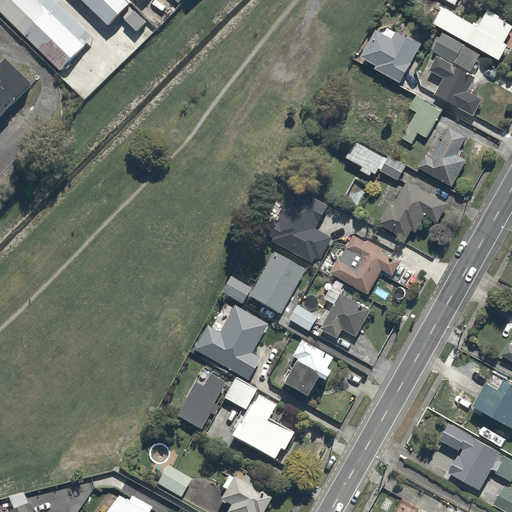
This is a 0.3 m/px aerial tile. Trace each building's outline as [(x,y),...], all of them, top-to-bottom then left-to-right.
[(67,41),(22,0),(0,0),(0,29),(42,68),(67,41)] [(120,5),(114,0),(60,0),(95,32),(120,5)] [(478,29),(442,8),(433,23),(498,60),(507,45),(504,43),(511,28),(511,25),(488,12),(478,29)] [(376,31),(360,57),(376,66),(375,69),(399,83),(422,43),(407,35),(406,37),(396,31),(395,33),(387,28),(383,35),(376,31)] [(463,44),(442,32),(432,51),(453,62),(463,44)] [(480,54),(463,44),(453,62),(470,72),(480,54)] [(482,99),(467,91),(475,77),(436,56),(428,70),(442,78),(434,94),(473,115),(482,99)] [(5,61),(0,66),(0,120),(15,105),(14,105),(31,88),(29,86),(36,80),(21,66),(16,71),(5,61)] [(302,118),(262,96),(226,162),(266,184),(302,118)] [(443,111),(417,96),(410,110),(417,114),(403,139),(413,144),(419,134),(428,139),(443,111)] [(426,156),(420,167),(453,186),(467,161),(458,156),(468,139),(452,129),(434,160),(426,156)] [(362,166),(360,171),(370,176),(371,172),(376,175),(386,157),(356,141),(347,158),(362,166)] [(389,156),(381,171),(399,181),(407,165),(389,156)] [(367,186),(354,179),(341,203),(354,210),(367,186)] [(448,203),(407,180),(393,205),(389,203),(378,223),(406,239),(411,230),(415,232),(424,216),(437,223),(448,203)] [(271,241),(311,262),(315,256),(321,259),(332,237),(314,228),(326,205),(295,189),(278,221),(273,218),(265,233),(273,238),(271,241)] [(335,203),(322,226),(345,239),(358,216),(335,203)] [(353,235),(330,273),(366,294),(381,268),(392,275),(399,262),(378,250),(380,247),(367,240),(366,242),(353,235)] [(306,271),(274,253),(250,298),(281,316),(306,271)] [(231,278),(221,294),(241,306),(251,289),(231,278)] [(373,311),(333,287),(325,300),(334,306),(320,330),(336,340),(342,329),(357,338),(373,311)] [(298,305),(289,320),(310,331),(318,317),(298,305)] [(206,326),(193,352),(248,380),(259,357),(253,353),(268,323),(237,307),(222,335),(206,326)] [(334,357),(302,339),(293,356),(298,359),(284,383),(308,396),(319,376),(326,380),(331,370),(328,368),(334,357)] [(511,341),(511,340),(502,355),(511,360),(511,341)] [(201,431),(226,386),(210,376),(202,390),(195,386),(177,418),(201,431)] [(224,397),(246,410),(257,389),(236,377),(224,397)] [(511,428),(511,382),(507,380),(500,392),(489,386),(476,408),(511,428)] [(239,423),(233,435),(275,458),(281,448),(284,450),(294,432),(269,418),(277,404),(259,394),(242,425),(239,423)] [(503,452),(453,425),(444,443),(461,452),(449,473),(482,491),(493,469),(511,479),(511,461),(501,456),(503,452)] [(168,465),(157,484),(180,497),(191,478),(168,465)] [(233,477),(229,475),(223,487),(226,489),(221,498),(232,504),(227,511),(263,511),(272,497),(252,486),(256,479),(246,474),(243,480),(234,476),(233,477)] [(511,511),(511,490),(504,487),(494,505),(508,511),(511,511)] [(118,500),(107,511),(148,511),(150,508),(131,499),(128,505),(118,500)]
